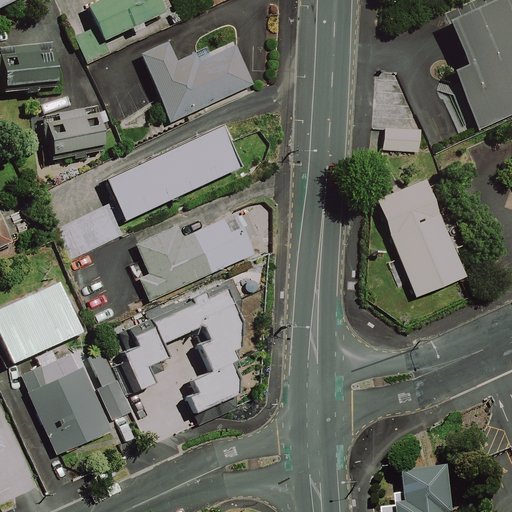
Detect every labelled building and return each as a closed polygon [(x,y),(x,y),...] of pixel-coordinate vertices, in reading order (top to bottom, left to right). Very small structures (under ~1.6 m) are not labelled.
[(0,0),(0,8),(17,0),(0,0)] [(159,17),(151,0),(102,0),(81,10),(97,45),(159,17)] [(511,114),(511,25),(499,0),(495,0),(436,30),(455,68),(443,74),(473,134),(511,114)] [(172,67),(162,46),(136,59),(166,125),(246,89),(228,49),(193,65),(190,59),(172,67)] [(0,91),(50,86),(46,48),(0,52),(0,91)] [(98,148),(89,111),(37,123),(45,160),(98,148)] [(414,133),(378,130),(376,151),(412,154),(414,133)] [(231,172),(212,132),(99,184),(118,224),(231,172)] [(456,279),(418,183),(368,203),(407,299),(456,279)] [(113,240),(98,210),(53,232),(67,262),(113,240)] [(246,258),(228,218),(181,239),(176,229),(131,249),(143,277),(133,281),(143,304),(246,258)] [(139,314),(112,249),(67,269),(74,286),(94,333),(139,314)] [(74,335),(52,287),(0,310),(0,353),(5,366),(74,335)] [(255,310),(228,319),(218,295),(145,324),(148,331),(127,340),(133,355),(119,360),(132,393),(149,387),(142,369),(164,360),(158,346),(195,331),(200,345),(192,348),(202,375),(185,382),(191,399),(183,402),(188,414),(233,397),(228,385),(253,383),(255,310)] [(79,380),(67,353),(15,377),(51,457),(107,432),(104,425),(83,378),(79,380)] [(98,355),(83,361),(96,390),(93,391),(107,424),(127,415),(113,383),(111,383),(98,355)] [(442,511),(438,475),(395,480),(397,498),(390,499),(391,510),(376,511),(442,511)]
